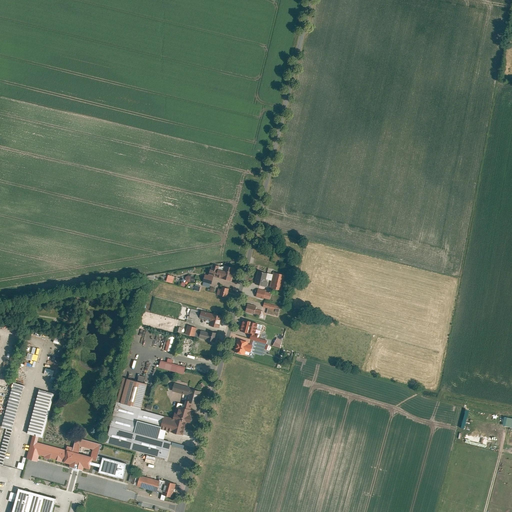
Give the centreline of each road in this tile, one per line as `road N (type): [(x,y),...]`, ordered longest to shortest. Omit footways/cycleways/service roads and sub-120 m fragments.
road 1 (unclassified): [(305,0),(178,511)]
road 2 (unknown): [(9,479),(45,343)]
